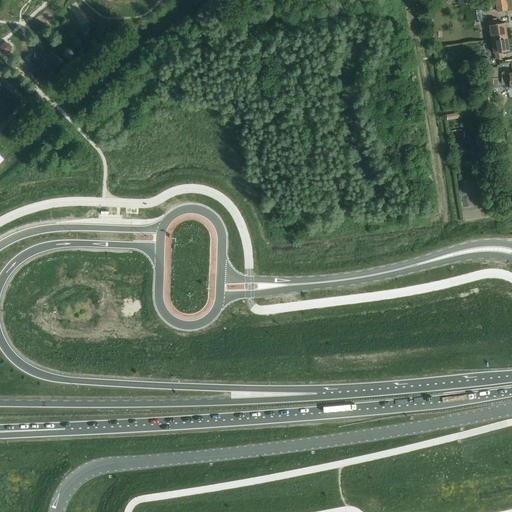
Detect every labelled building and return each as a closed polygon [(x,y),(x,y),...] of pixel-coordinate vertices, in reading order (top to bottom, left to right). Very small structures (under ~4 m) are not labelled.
[(506,9),(504,0),(492,0),(495,11),(506,9)] [(501,52),(508,51),(504,23),(497,24),(496,18),(489,19),(490,25),(489,25),(493,53),(495,53),(496,58),(502,58),(501,52)] [(51,49),(46,54),(40,48),(29,58),(36,64),(30,70),(41,81),(62,60),(51,49)] [(497,77),(497,67),(486,67),(485,77),(497,77)] [(511,73),(509,73),(509,71),(503,71),(503,77),(508,78),(508,88),(511,88),(511,73)] [(496,89),(496,79),(487,78),(486,89),(496,89)] [(0,125),(22,103),(0,81),(0,125)]
